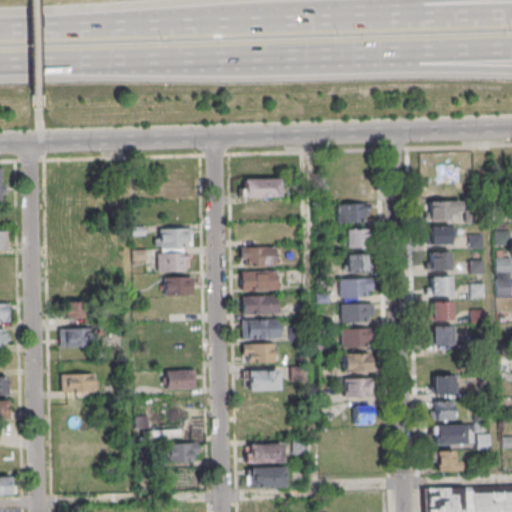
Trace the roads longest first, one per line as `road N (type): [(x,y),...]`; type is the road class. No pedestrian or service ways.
road 1 (secondary): [(0,142),(511,129)]
road 2 (motorway): [(511,19),(98,31)]
road 3 (residential): [(403,511),(388,133)]
road 4 (residential): [(226,511),(216,137)]
road 5 (residential): [(39,511),(29,141)]
road 6 (motorway): [(71,64),(416,54)]
